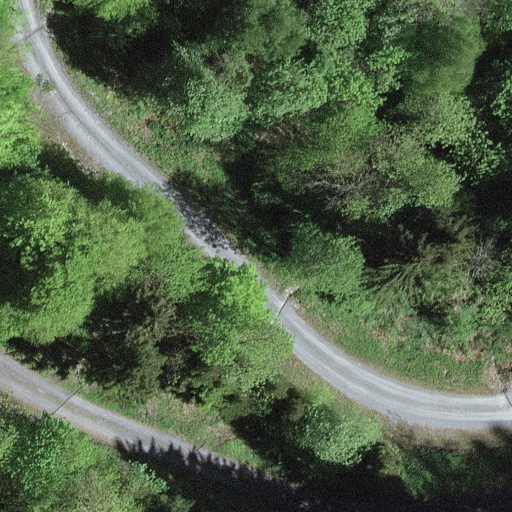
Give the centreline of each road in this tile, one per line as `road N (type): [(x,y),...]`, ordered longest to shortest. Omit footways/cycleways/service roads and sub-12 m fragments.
road 1 (track): [(511,407),(412,406),(339,375),(82,121),(14,0)]
road 2 (track): [(0,368),(137,446),(349,511)]
